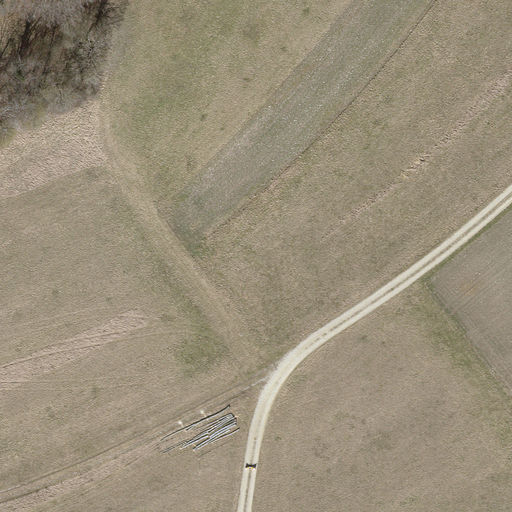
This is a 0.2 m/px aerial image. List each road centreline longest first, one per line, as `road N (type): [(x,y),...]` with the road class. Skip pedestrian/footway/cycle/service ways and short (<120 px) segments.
road 1 (track): [(511,192),(289,362),(257,427),(245,511)]
road 2 (track): [(289,362),(119,450),(0,496)]
